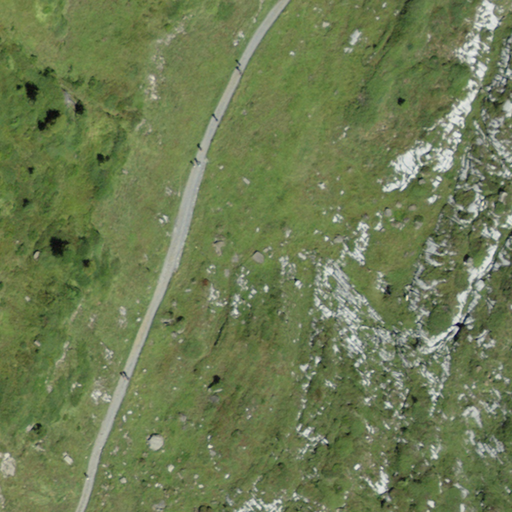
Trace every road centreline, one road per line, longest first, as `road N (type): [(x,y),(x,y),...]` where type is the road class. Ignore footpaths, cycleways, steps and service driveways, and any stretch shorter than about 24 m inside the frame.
road 1 (track): [(285,0),(218,115),(79,511)]
road 2 (track): [(270,19),(225,343),(224,511)]
